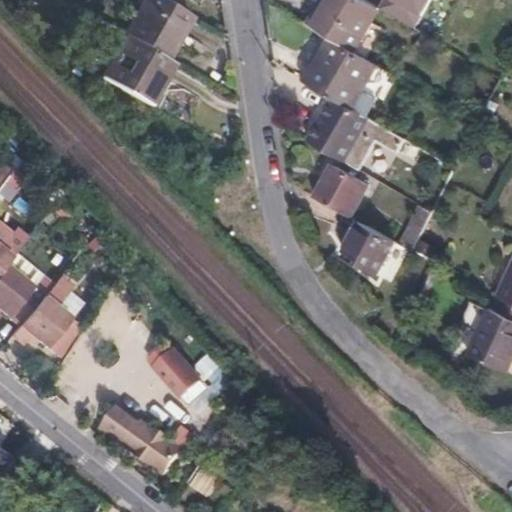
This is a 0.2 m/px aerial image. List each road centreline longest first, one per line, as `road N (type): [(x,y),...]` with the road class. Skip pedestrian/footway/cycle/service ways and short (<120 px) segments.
road 1 (residential): [(237,0),(276,252),(511,482)]
road 2 (residential): [(159,511),(0,384)]
